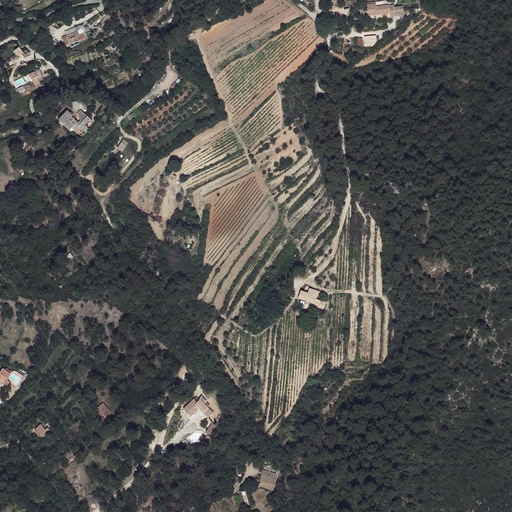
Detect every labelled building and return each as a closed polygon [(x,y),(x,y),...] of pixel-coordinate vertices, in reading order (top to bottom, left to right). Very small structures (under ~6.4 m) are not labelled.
[(368,4),(368,14),(391,13),(391,18),(394,18),(394,16),(394,7),(390,8),(390,5),(377,5),(377,3),(368,4)] [(394,7),(394,16),(404,16),(403,7),(394,7)] [(76,26),(65,30),(66,34),(77,30),(76,26)] [(67,36),(62,38),(65,44),(84,36),(85,39),(89,37),(86,31),(84,32),(79,34),(77,30),(66,34),(67,36)] [(36,67),(30,70),(36,81),(42,78),(36,67)] [(67,107),(59,117),(71,126),(72,124),(76,127),(77,124),(81,127),(91,115),(81,107),(78,111),(81,119),(79,122),(77,120),(78,119),(71,113),(73,112),(67,107)] [(305,300),(315,303),(318,296),(319,292),(309,289),(307,292),(305,300)] [(298,298),(305,300),(307,292),(301,290),(298,298)] [(320,297),(318,296),(315,303),(318,304),(317,306),(324,308),(326,302),(319,299),(320,297)] [(0,384),(5,377),(8,378),(11,373),(5,369),(3,368),(0,372),(0,384)] [(8,378),(5,377),(2,382),(8,387),(12,381),(8,378)] [(199,398),(191,406),(195,410),(198,407),(208,417),(213,412),(207,406),(209,404),(205,401),(203,402),(199,398)] [(102,402),(96,408),(98,410),(100,409),(102,406),(105,409),(103,411),(102,411),(106,415),(111,411),(102,402)] [(212,423),(206,432),(209,434),(215,425),(212,423)] [(40,424),(35,429),(40,434),(45,429),(40,424)] [(46,428),(45,429),(40,434),(39,435),(42,438),(49,431),(46,428)] [(257,465),(252,481),(267,486),(272,469),(257,465)]
